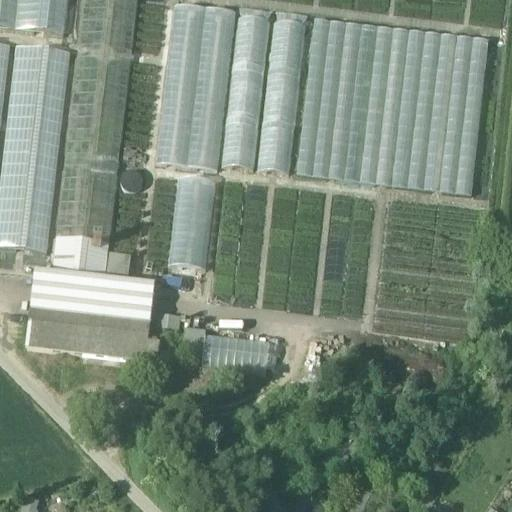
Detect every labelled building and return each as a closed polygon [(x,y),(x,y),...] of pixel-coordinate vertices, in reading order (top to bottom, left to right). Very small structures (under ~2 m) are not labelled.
[(0,0),(0,31),(65,38),(68,0),(0,0)] [(82,0),(50,278),(105,284),(138,0),(82,0)] [(172,10),(157,167),(219,173),(219,169),(291,176),(306,24),(172,10)] [(472,198),(488,41),(313,24),(297,180),(472,198)] [(0,132),(10,50),(0,49),(0,132)] [(70,57),(16,50),(0,185),(0,252),(47,257),(70,57)] [(180,181),(168,269),(203,273),(215,185),(180,181)] [(129,263),(110,260),(106,284),(126,287),(129,263)] [(50,278),(33,276),(31,297),(29,318),(149,332),(151,311),(154,290),(126,287),(106,284),(105,284),(50,278)] [(149,332),(29,318),(25,353),(157,368),(159,350),(147,349),(149,332)] [(199,372),(267,376),(269,344),(284,345),(284,333),(249,331),(248,341),(184,337),(183,359),(200,360),(199,372)] [(222,376),(172,370),(169,397),(219,403),(222,376)] [(390,494),(365,482),(358,498),(383,509),(390,494)] [(381,511),(383,509),(358,498),(351,511),(381,511)] [(25,500),(22,511),(35,511),(38,503),(25,500)]
